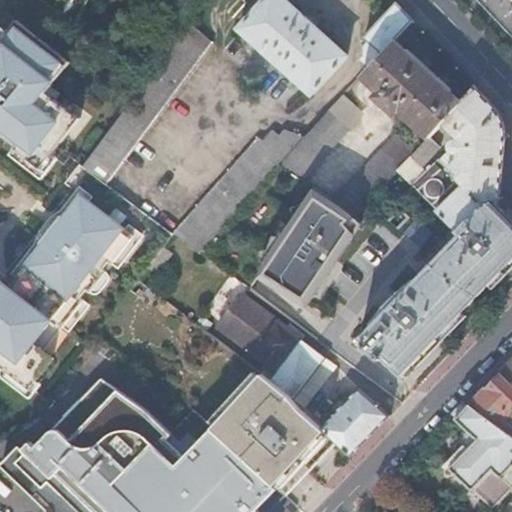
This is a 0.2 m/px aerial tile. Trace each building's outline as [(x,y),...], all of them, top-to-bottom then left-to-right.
[(351,55),(282,0),(267,0),(240,34),(317,95),(351,55)] [(398,1),(366,36),(371,42),(366,48),(366,54),(369,58),(365,62),(371,67),(397,39),(415,20),(398,1)] [(17,22),(9,33),(13,37),(22,25),(17,22)] [(0,133),(18,147),(16,150),(41,169),(80,120),(48,94),(71,64),(22,25),(13,37),(9,33),(1,43),(8,48),(0,58),(0,133)] [(189,27),(149,80),(81,168),(99,183),(104,186),(213,46),(189,27)] [(365,74),(384,92),(380,96),(397,112),(402,108),(431,135),(443,123),(462,101),(397,39),(371,67),(365,74)] [(419,191),(431,202),(460,232),(501,199),(510,136),(507,126),(501,112),(492,102),(486,95),(477,85),(462,101),(443,123),(459,139),(453,143),(451,146),(452,150),(454,154),(459,156),(462,157),(450,169),(440,159),(414,185),(419,191)] [(347,93),(331,110),(353,129),(367,114),(347,93)] [(307,136),(283,162),(306,180),(353,129),(331,110),(307,136)] [(261,142),(173,236),(198,254),(283,162),(307,136),(287,134),(281,140),(275,135),(265,145),(261,142)] [(431,135),(402,167),(399,171),(409,181),(412,183),(423,171),(424,166),(443,147),(431,135)] [(382,150),(334,201),(356,218),(399,171),(402,167),(382,150)] [(80,168),(70,178),(75,181),(90,194),(99,183),(81,168),(80,168)] [(285,168),(203,258),(226,274),(309,185),(285,168)] [(399,171),(356,218),(367,226),(409,181),(399,171)] [(40,237),(3,282),(0,279),(0,362),(6,367),(33,389),(57,359),(46,350),(37,342),(55,320),(65,327),(87,299),(85,297),(90,291),(93,293),(110,272),(108,269),(114,262),(117,264),(139,236),(89,196),(90,194),(75,181),(70,178),(67,183),(75,189),(57,213),(68,223),(58,235),(50,228),(41,238),(40,237)] [(419,191),(412,198),(424,209),(431,202),(419,191)] [(464,235),(433,267),(479,296),(503,271),(511,262),(511,215),(503,206),(500,201),(501,199),(460,232),(464,235)] [(341,209),(272,279),(294,300),(364,228),(341,209)] [(57,213),(50,228),(58,235),(68,223),(57,213)] [(392,311),(361,343),(381,361),(385,358),(403,375),(435,341),(479,296),(433,267),(404,298),(400,296),(395,300),(393,301),(389,308),(392,311)] [(217,329),(263,367),(261,369),(268,376),(263,382),(288,402),(329,360),(273,317),(243,297),(217,329)] [(55,320),(37,342),(46,350),(65,327),(55,320)] [(511,361),(501,372),(511,382),(511,361)] [(471,404),(511,432),(511,382),(501,372),(471,404)] [(147,414),(105,377),(39,445),(34,440),(24,451),(19,446),(3,463),(21,481),(27,475),(42,490),(48,483),(58,492),(53,498),(54,501),(57,511),(263,511),(256,506),(251,500),(271,479),(213,426),(204,415),(194,407),(173,434),(147,414)] [(276,485),(288,495),(301,481),(337,442),(322,430),(288,402),(263,382),(260,379),(213,426),(271,479),(276,485)] [(360,390),(322,430),(337,442),(353,455),(392,415),(360,390)] [(484,439),(461,466),(485,487),(503,467),(511,474),(511,473),(511,432),(471,404),(459,416),(484,439)] [(503,467),(485,487),(501,502),(511,489),(511,473),(511,474),(503,467)] [(271,479),(251,500),(256,506),(267,495),(276,485),(271,479)]
